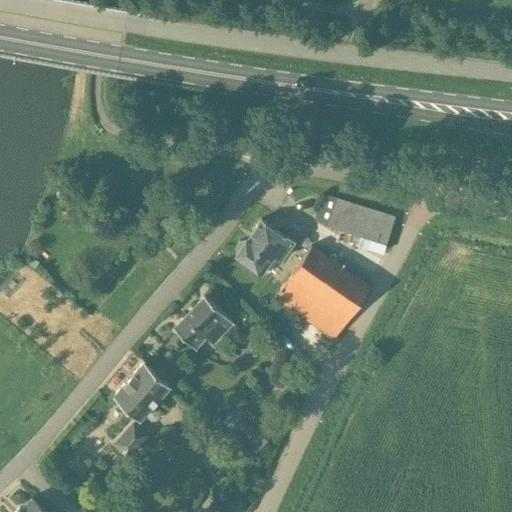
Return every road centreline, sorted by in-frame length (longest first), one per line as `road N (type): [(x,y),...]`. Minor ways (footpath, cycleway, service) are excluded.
road 1 (unclassified): [(511,73),(124,26),(0,2)]
road 2 (residential): [(0,484),(267,175)]
road 3 (primary): [(118,59),(511,116)]
road 4 (residential): [(267,511),(428,195)]
road 5 (residential): [(428,195),(303,167),(267,175)]
road 6 (primary): [(118,59),(0,36)]
